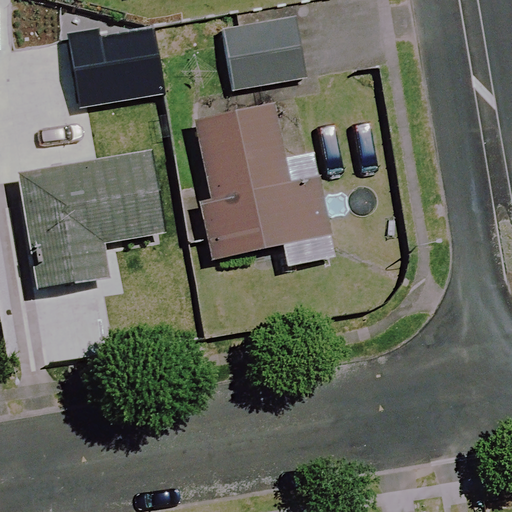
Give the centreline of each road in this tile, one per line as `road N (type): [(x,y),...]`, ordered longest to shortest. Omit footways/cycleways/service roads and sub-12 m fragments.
road 1 (residential): [(511,385),(0,478)]
road 2 (residential): [(471,0),(511,237)]
